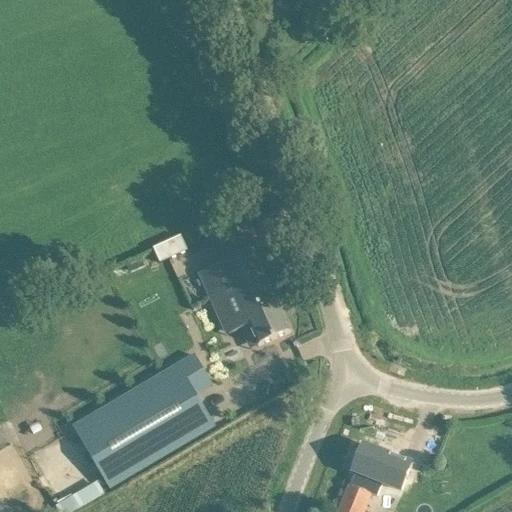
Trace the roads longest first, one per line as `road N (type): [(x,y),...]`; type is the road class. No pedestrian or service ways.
road 1 (unclassified): [(343,378),(321,280),(226,0)]
road 2 (unclassified): [(511,394),(428,397),(343,378)]
road 3 (unclassified): [(288,511),(343,378)]
